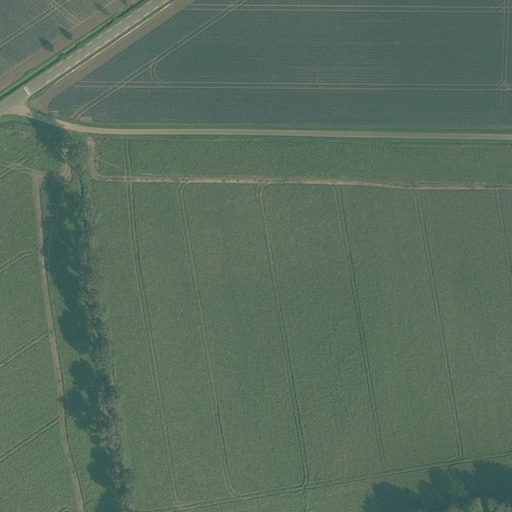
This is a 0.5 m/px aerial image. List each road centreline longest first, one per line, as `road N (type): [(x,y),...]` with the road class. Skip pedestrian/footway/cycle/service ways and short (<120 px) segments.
road 1 (unclassified): [(511,135),(104,131),(13,102)]
road 2 (tertiary): [(13,102),(164,0)]
